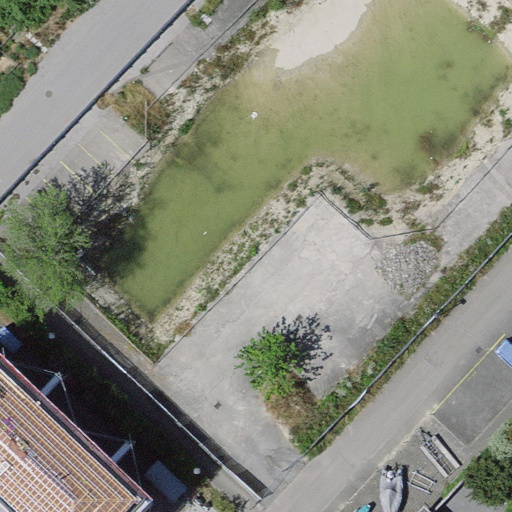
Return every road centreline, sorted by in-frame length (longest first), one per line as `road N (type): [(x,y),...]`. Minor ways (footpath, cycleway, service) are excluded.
road 1 (residential): [(511,282),(301,511)]
road 2 (residential): [(0,159),(145,0)]
